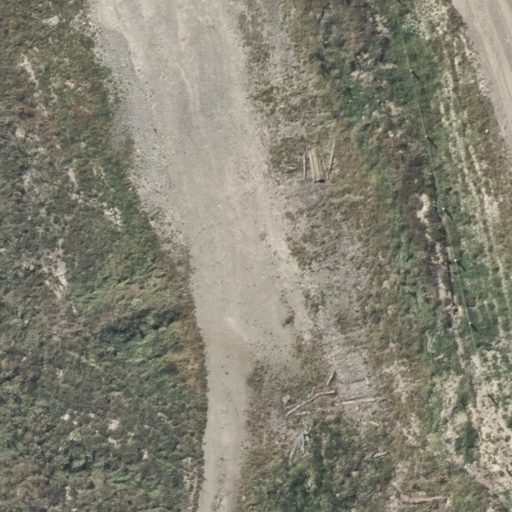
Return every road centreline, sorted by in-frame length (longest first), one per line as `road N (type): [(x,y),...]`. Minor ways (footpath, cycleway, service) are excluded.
road 1 (track): [(122,0),(178,255),(173,511)]
road 2 (track): [(381,0),(437,84),(511,314)]
